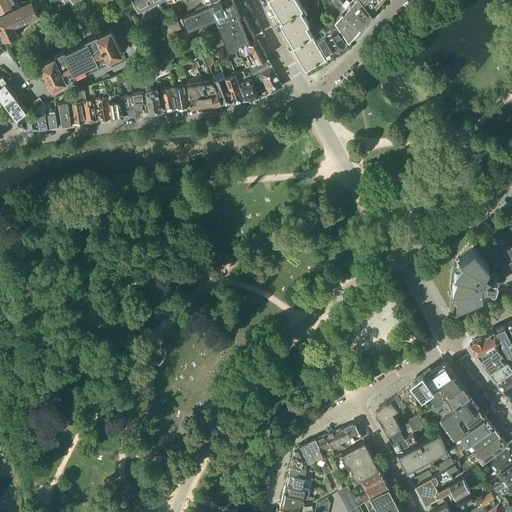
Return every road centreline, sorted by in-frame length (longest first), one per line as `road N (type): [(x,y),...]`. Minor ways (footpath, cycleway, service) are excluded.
road 1 (residential): [(307,95),(20,141)]
road 2 (residential): [(397,250),(307,95)]
road 3 (residential): [(356,398),(288,440),(265,511)]
road 4 (residential): [(400,0),(357,55),(307,95)]
road 5 (residential): [(418,511),(356,398)]
road 6 (residential): [(397,250),(511,193)]
